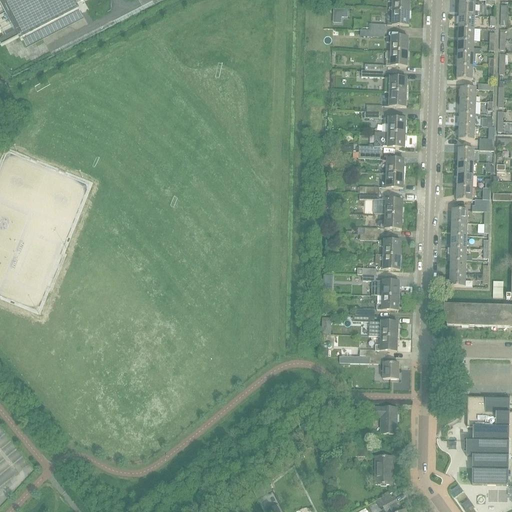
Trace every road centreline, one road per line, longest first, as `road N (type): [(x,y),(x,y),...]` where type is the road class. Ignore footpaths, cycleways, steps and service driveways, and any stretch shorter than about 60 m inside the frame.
road 1 (residential): [(424,349),(436,0)]
road 2 (residential): [(448,511),(423,473),(424,349)]
